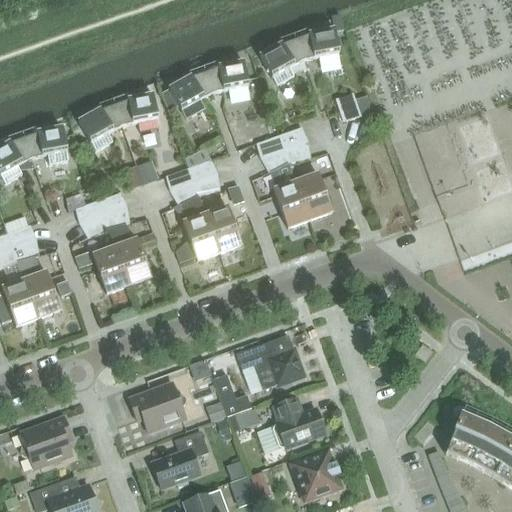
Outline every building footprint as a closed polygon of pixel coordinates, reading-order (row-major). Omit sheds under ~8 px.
[(293,37),(303,64),(319,61),(320,70),(339,66),(337,57),(338,57),(333,32),(309,37),(307,32),(293,37)] [(306,73),(303,64),(293,37),(279,42),(280,47),(259,59),(271,81),(272,81),(276,89),(293,80),(288,72),(298,66),(303,74),(306,73)] [(216,64),(202,70),(212,96),(228,93),(230,102),(248,99),(246,90),(247,89),(243,65),(218,69),(216,64)] [(168,92),(161,96),(167,115),(178,109),(180,114),(181,113),(186,122),(202,112),(198,104),(212,96),(202,70),(188,75),(190,80),(168,92)] [(356,107),(352,96),(335,102),(343,125),(360,119),(373,114),(369,102),(356,107)] [(112,103),(121,129),(137,126),(139,135),(158,132),(156,122),(157,122),(152,98),(128,102),(126,97),(112,103)] [(107,137),(121,129),(112,103),(98,108),(99,113),(78,125),(90,147),(90,146),(95,154),(112,145),(107,137)] [(21,135),(31,162),(47,159),(49,168),(67,164),(65,155),(66,155),(62,130),(37,135),(35,130),(21,135)] [(301,131),(278,139),(283,152),(306,144),(301,131)] [(17,170),(31,162),(21,135),(7,141),(9,145),(0,150),(0,179),(4,187),(21,178),(17,170)] [(261,161),(283,152),(278,139),(256,147),(261,161)] [(283,152),(288,166),(310,161),(306,144),(283,152)] [(268,176),(288,166),(283,152),(261,161),(268,176)] [(193,185),(215,177),(211,163),(188,172),(193,185)] [(170,193),(193,185),(188,172),(165,180),(170,193)] [(198,199),(201,198),(219,193),(215,177),(193,185),(198,199)] [(295,185),(309,224),(331,216),(317,177),(295,185)] [(196,264),(219,256),(205,218),(198,199),(193,185),(170,193),(178,208),(182,206),(188,223),(182,226),(196,264)] [(287,232),(309,224),(295,185),(273,193),(287,232)] [(102,218),(125,210),(120,196),(97,204),(102,218)] [(80,226),(102,218),(97,204),(75,212),(80,226)] [(107,231),(114,250),(128,289),(150,281),(136,242),(133,243),(127,226),(129,226),(125,210),(102,218),(107,231)] [(205,218),(219,256),(241,248),(227,210),(205,218)] [(87,241),(107,231),(102,218),(80,226),(87,241)] [(29,229),(7,237),(12,251),(34,243),(29,229)] [(7,237),(0,239),(0,255),(12,251),(7,237)] [(23,283),(37,322),(60,314),(46,275),(43,276),(37,259),(38,259),(34,243),(12,251),(17,264),(23,283)] [(106,297),(128,289),(114,250),(92,258),(106,297)] [(0,272),(17,264),(12,251),(0,255),(0,272)] [(15,330),(37,322),(23,283),(0,291),(0,323),(1,326),(12,322),(15,330)] [(292,353),(287,339),(236,357),(241,373),(253,369),(262,393),(276,388),(276,390),(304,380),(294,352),(292,353)] [(424,365),(431,356),(422,349),(415,358),(424,365)] [(212,383),(223,411),(226,419),(250,411),(245,398),(234,402),(225,378),(212,383)] [(185,422),(172,386),(128,402),(133,415),(139,413),(147,436),(185,422)] [(274,429),(256,436),(264,458),(282,451),(284,450),(285,452),(325,438),(315,412),(301,417),(295,402),(273,410),(278,425),(276,426),(276,428),(274,429)] [(256,410),(237,417),(242,431),(261,424),(256,410)] [(223,411),(208,416),(211,425),(226,419),(223,411)] [(511,511),(511,442),(488,429),(460,417),(445,458),(469,468),(492,481),(511,494),(511,511)] [(33,472),(71,458),(62,435),(68,433),(63,420),(20,436),(24,448),(23,449),(22,450),(21,451),(20,452),(20,453),(20,454),(20,455),(20,457),(21,458),(21,459),(22,459),(24,460),(25,461),(26,461),(27,461),(29,460),(33,472)] [(226,421),(216,425),(221,438),(231,434),(226,421)] [(177,491),(188,487),(186,484),(199,479),(193,461),(208,456),(200,434),(174,444),(178,456),(151,466),(161,493),(176,488),(177,491)] [(333,467),(328,454),(290,468),(304,505),(341,492),(336,478),(339,477),(335,467),(333,467)] [(466,511),(458,497),(451,485),(438,454),(428,458),(440,491),(448,511),(466,511)] [(261,474),(249,478),(253,488),(264,483),(261,474)] [(247,481),(234,486),(240,504),(253,499),(247,481)] [(59,498),(55,487),(29,496),(34,511),(49,511),(50,511),(49,511),(96,511),(88,488),(59,498)] [(225,511),(219,493),(191,503),(194,511),(225,511)] [(15,499),(4,503),(7,511),(19,508),(15,499)]
